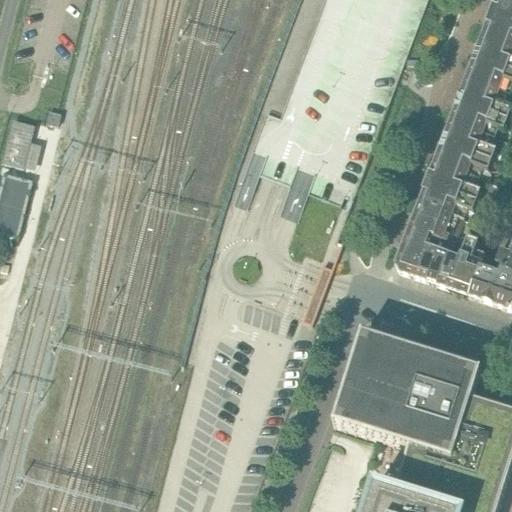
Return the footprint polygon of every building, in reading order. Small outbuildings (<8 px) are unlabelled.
[(308,198),(349,213),(428,0),(327,0),(282,123),(268,118),(254,155),(267,160),(260,179),(290,191),(297,172),(315,178),(308,198)] [(511,5),(497,0),(496,0),(489,19),(511,27),(511,5)] [(511,27),(489,19),(481,41),(511,52),(511,27)] [(511,52),(481,41),(474,60),(511,74),(511,52)] [(511,74),(474,60),(466,80),(500,93),(499,95),(510,99),(511,94),(511,74)] [(466,80),(456,106),(507,125),(511,114),(505,112),(510,99),(499,95),(500,93),(466,80)] [(456,106),(449,126),(494,143),(497,133),(503,135),(507,125),(456,106)] [(49,115),(45,128),(58,131),(61,118),(49,115)] [(13,125),(3,168),(24,173),(34,131),(13,125)] [(441,146),(492,166),(506,171),(509,161),(490,153),(494,143),(449,126),(441,146)] [(441,146),(433,167),(478,184),(482,174),(488,176),(492,166),(441,146)] [(433,167),(425,187),(477,206),(480,196),(474,194),(478,184),(433,167)] [(5,178),(0,197),(0,239),(18,244),(19,242),(33,185),(5,178)] [(425,187),(417,209),(464,226),(468,228),(477,206),(425,187)] [(417,209),(410,229),(432,237),(430,240),(443,245),(447,246),(449,241),(445,240),(446,238),(458,242),(464,226),(417,209)] [(404,244),(398,259),(419,267),(430,271),(433,264),(436,265),(443,245),(430,240),(432,237),(410,229),(404,244)] [(419,267),(414,281),(428,285),(447,292),(449,292),(461,259),(453,257),(457,244),(449,241),(447,246),(443,245),(436,265),(433,264),(430,271),(419,267)] [(461,259),(449,292),(470,300),(482,267),(474,264),(480,248),(467,243),(465,247),(461,259)] [(498,261),(497,265),(499,266),(498,271),(502,273),(500,276),(511,281),(511,256),(500,252),(499,255),(502,256),(500,262),(498,261)] [(482,267),(470,300),(490,307),(499,279),(500,276),(502,273),(498,271),(499,266),(497,265),(498,261),(500,262),(502,256),(499,255),(491,276),(481,272),(483,267),(482,267)] [(398,275),(414,281),(419,267),(398,259),(395,268),(398,275)] [(499,279),(490,307),(511,314),(511,281),(500,276),(499,279)] [(499,511),(511,471),(511,415),(486,407),(482,406),(473,403),(481,377),(482,375),(362,338),(362,340),(353,369),(334,430),(408,454),(395,498),(374,491),(367,511),(499,511)]
